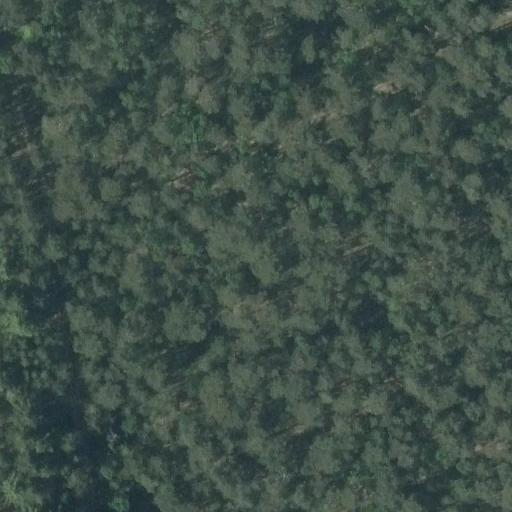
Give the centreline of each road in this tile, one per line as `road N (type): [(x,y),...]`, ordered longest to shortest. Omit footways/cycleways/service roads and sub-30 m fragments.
road 1 (unknown): [(511,12),(284,144),(223,165),(0,179)]
road 2 (track): [(92,511),(0,7)]
